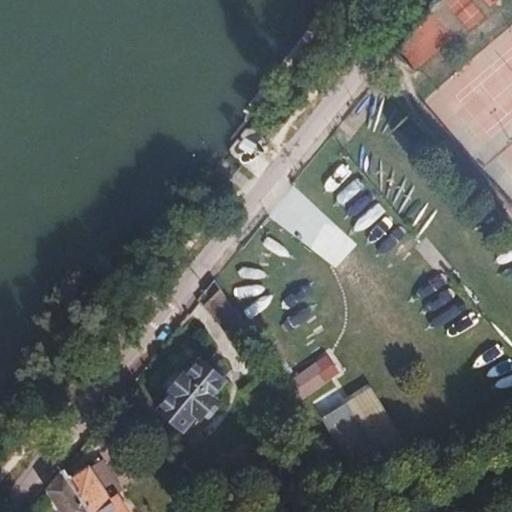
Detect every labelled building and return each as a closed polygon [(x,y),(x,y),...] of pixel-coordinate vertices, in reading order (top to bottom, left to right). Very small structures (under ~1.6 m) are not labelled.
[(298,402),(337,372),(322,353),(283,383),(298,402)] [(197,417),(199,414),(209,403),(213,397),(209,394),(222,378),(196,358),(183,374),(181,372),(165,392),(168,393),(155,409),(181,429),(193,415),(197,417)] [(366,385),(344,399),(336,386),(309,402),(355,474),(403,443),(366,385)] [(209,403),(199,414),(206,420),(216,407),(209,403)] [(118,511),(111,500),(112,499),(92,467),(73,479),(69,473),(64,477),(87,511),(118,511)] [(87,511),(64,477),(60,471),(44,491),(58,511),(87,511)]
